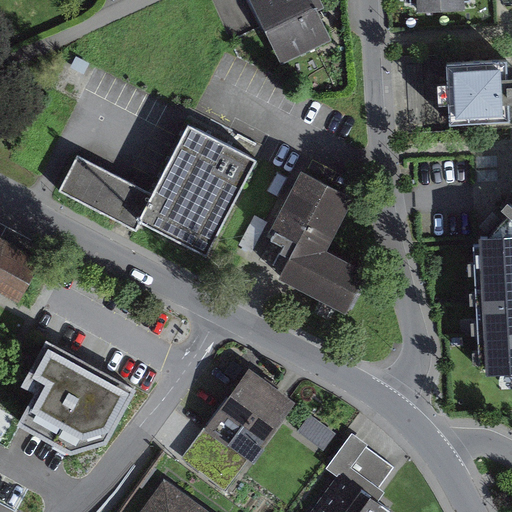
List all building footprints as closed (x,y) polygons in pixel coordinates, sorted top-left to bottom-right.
[(326,0),(265,0),(285,51),(338,31),(326,0)] [(504,53),(447,55),(450,115),(507,113),(504,53)] [(77,152),(59,186),(135,226),(140,216),(206,251),(258,153),(188,117),(178,136),(156,178),(150,190),(77,152)] [(360,196),(307,169),(277,229),(303,242),(287,273),(357,308),(376,270),(333,249),(360,196)] [(0,286),(13,294),(34,255),(0,236),(0,286)] [(511,236),(504,237),(480,238),(487,365),(511,363),(511,236)] [(73,449),(106,440),(137,383),(126,376),(124,379),(56,342),(58,338),(45,331),(16,384),(30,391),(16,418),(73,449)] [(301,395),(260,364),(218,420),(260,450),(301,395)] [(348,459),(309,511),(378,511),(389,498),(374,487),(393,461),(355,434),(341,453),(348,459)] [(225,511),(171,474),(144,511),(225,511)]
